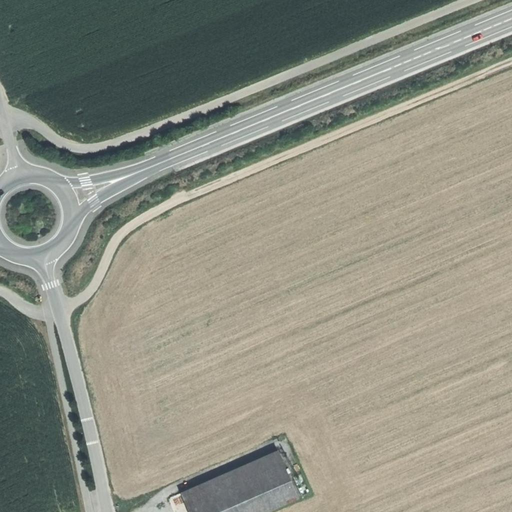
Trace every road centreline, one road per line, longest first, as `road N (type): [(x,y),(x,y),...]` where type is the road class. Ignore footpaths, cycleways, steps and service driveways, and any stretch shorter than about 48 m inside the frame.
road 1 (track): [(0,290),(39,313),(59,306),(89,292),(112,243),(147,214),(511,64)]
road 2 (track): [(476,0),(106,145),(79,149),(0,113)]
road 3 (secondary): [(145,168),(511,18)]
road 4 (unclassified): [(43,257),(109,511)]
